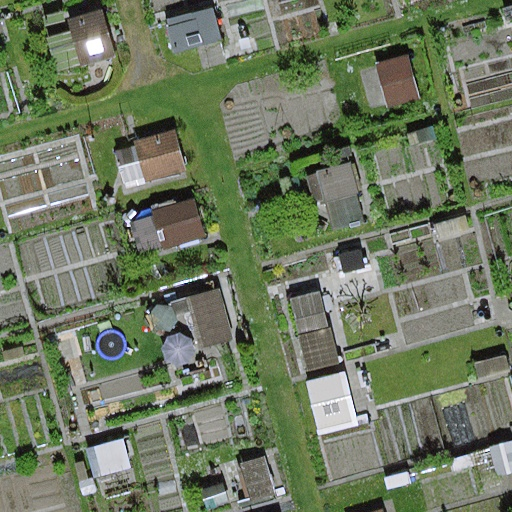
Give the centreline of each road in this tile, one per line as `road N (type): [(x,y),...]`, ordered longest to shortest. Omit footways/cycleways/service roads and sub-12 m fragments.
road 1 (track): [(0,134),(490,0)]
road 2 (track): [(187,83),(305,511)]
